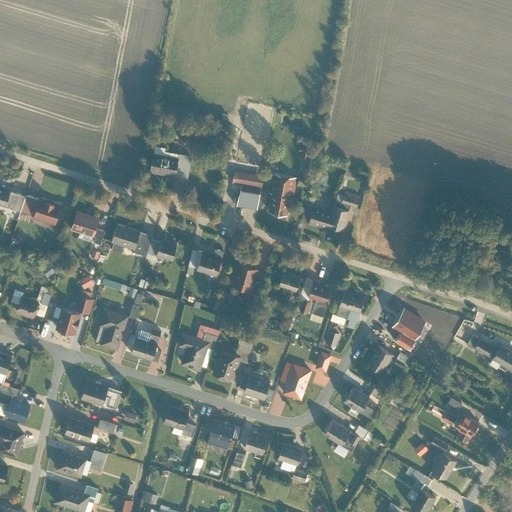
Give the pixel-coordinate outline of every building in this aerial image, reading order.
[(302,143),(301,154),(311,155),(312,144),(302,143)] [(190,153),(182,152),(181,157),(180,166),(188,167),(190,153)] [(181,157),(157,153),(154,171),(178,175),(180,166),(181,157)] [(296,177),(276,173),(272,192),(280,193),(276,211),(290,214),(296,177)] [(261,177),(241,176),(230,175),(230,184),(242,185),(260,186),(261,177)] [(307,176),(301,175),(299,184),(305,185),(307,176)] [(28,194),(0,185),(0,205),(22,212),(28,194)] [(260,186),(242,185),(239,207),(258,209),(260,186)] [(346,200),(336,198),(335,206),(350,209),(351,204),(359,206),(361,195),(348,193),(346,200)] [(59,223),(64,205),(28,194),(22,212),(59,223)] [(335,206),(330,203),(328,211),(324,226),(344,232),(350,209),(335,206)] [(324,226),(328,211),(315,208),(311,223),(324,226)] [(103,217),(78,210),(73,229),(98,236),(101,229),(103,217)] [(153,235),(117,226),(112,247),(124,250),(126,245),(137,248),(135,254),(147,257),(148,253),(153,235)] [(102,249),(108,231),(101,229),(98,236),(95,246),(102,249)] [(20,232),(13,237),(18,245),(25,240),(20,232)] [(181,243),(153,235),(148,253),(176,260),(181,243)] [(511,237),(501,237),(500,250),(511,251),(511,237)] [(201,250),(193,249),(192,265),(200,266),(201,250)] [(222,275),(227,257),(205,252),(200,269),(222,275)] [(49,261),(42,266),(47,274),(54,269),(49,261)] [(252,290),(258,270),(242,266),(237,286),(252,290)] [(299,290),(304,274),(286,268),(281,284),(299,290)] [(88,273),(81,278),(86,286),(93,281),(88,273)] [(327,315),(335,287),(317,282),(312,298),(319,300),(316,311),(327,315)] [(371,295),(347,288),(342,303),(352,306),(366,311),(371,295)] [(39,298),(22,294),(18,311),(35,315),(39,298)] [(94,298),(80,295),(77,308),(91,310),(94,298)] [(261,297),(252,295),(249,305),(259,308),(261,297)] [(141,304),(136,303),(132,314),(137,316),(141,304)] [(342,303),(339,315),(349,318),(352,306),(342,303)] [(87,311),(65,307),(61,330),(82,334),(87,311)] [(129,315),(108,308),(102,324),(110,327),(105,342),(118,346),(129,315)] [(341,333),(330,330),(326,345),(337,348),(341,333)] [(152,339),(138,335),(132,354),(153,360),(158,344),(161,333),(154,331),(152,339)] [(219,336),(207,332),(205,340),(209,342),(207,348),(215,350),(219,336)] [(205,340),(185,335),(182,344),(188,346),(183,363),(201,368),(207,348),(209,342),(205,340)] [(159,361),(163,346),(158,344),(153,360),(159,361)] [(254,349),(240,346),(237,354),(246,357),(244,362),(251,363),(254,349)] [(397,358),(380,347),(369,363),(386,374),(397,358)] [(511,367),(511,349),(511,352),(500,347),(490,366),(499,370),(503,363),(511,367)] [(0,372),(9,375),(16,356),(0,350),(0,372)] [(237,354),(229,352),(222,376),(238,381),(244,362),(246,357),(237,354)] [(333,356),(323,352),(318,366),(328,370),(333,356)] [(413,360),(403,353),(397,362),(407,368),(413,360)] [(314,371),(295,365),(285,362),(279,382),(284,384),(281,392),(304,400),(314,371)] [(240,387),(245,389),(251,373),(245,371),(240,387)] [(277,383),(253,375),(247,392),(271,400),(277,383)] [(113,388),(90,380),(85,397),(108,405),(113,388)] [(17,387),(2,384),(0,391),(0,400),(13,404),(14,399),(17,387)] [(375,395),(355,385),(347,401),(375,415),(378,408),(371,404),(375,395)] [(389,395),(381,390),(377,396),(385,401),(389,395)] [(121,408),(124,395),(117,393),(114,406),(121,408)] [(463,405),(454,398),(451,403),(460,409),(463,405)] [(35,405),(14,399),(13,404),(10,414),(31,420),(35,405)] [(191,411),(173,405),(167,421),(186,427),(188,420),(191,411)] [(444,414),(445,407),(434,405),(433,412),(444,414)] [(137,420),(139,412),(127,410),(126,418),(137,420)] [(483,424),(467,413),(462,421),(451,413),(446,419),(473,438),(483,424)] [(117,432),(119,423),(103,419),(100,427),(117,432)] [(96,426),(73,420),(69,436),(91,442),(96,426)] [(194,443),(199,423),(188,420),(186,427),(183,440),(194,443)] [(239,426),(219,420),(211,442),(222,446),(224,439),(233,443),(239,426)] [(354,432),(335,421),(327,435),(347,446),(354,432)] [(0,424),(0,446),(19,452),(26,431),(0,423),(0,424)] [(347,446),(354,450),(361,438),(372,444),(377,434),(361,425),(357,433),(354,432),(347,446)] [(270,436),(251,430),(245,448),(264,454),(270,436)] [(439,436),(435,443),(444,448),(448,442),(439,436)] [(222,446),(231,449),(233,443),(224,439),(222,446)] [(424,440),(415,447),(421,454),(430,447),(424,440)] [(306,450),(285,442),(279,456),(300,465),(306,450)] [(108,454),(96,450),(91,465),(103,469),(108,454)] [(89,458),(64,451),(59,467),(84,475),(89,458)] [(246,455),(237,453),(234,466),(243,468),(246,455)] [(459,463),(445,454),(433,471),(447,480),(459,463)] [(205,459),(196,456),(192,471),(201,473),(205,459)] [(13,467),(0,463),(0,481),(8,484),(13,467)] [(310,471),(297,467),(293,479),(306,484),(310,471)] [(431,477),(417,469),(413,476),(427,484),(431,477)] [(91,499),(92,495),(88,493),(62,485),(57,501),(88,510),(91,499)] [(101,489),(91,486),(88,493),(92,495),(91,499),(96,501),(101,489)] [(146,489),(144,498),(157,501),(159,493),(146,489)] [(431,511),(440,499),(424,490),(414,507),(423,511),(431,511)] [(119,511),(134,511),(136,500),(121,497),(118,511),(119,511)] [(402,511),(405,509),(392,500),(387,507),(391,510),(390,511),(402,511)]
